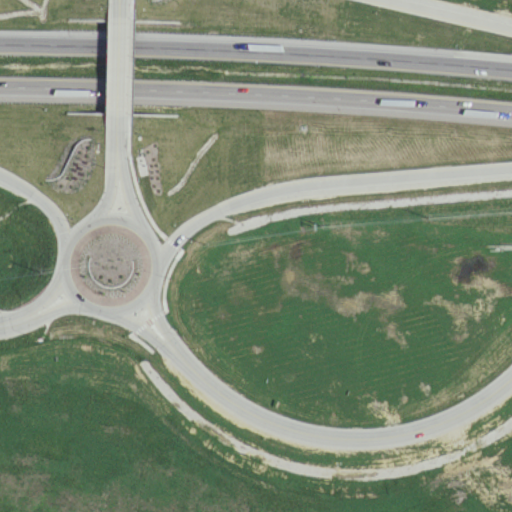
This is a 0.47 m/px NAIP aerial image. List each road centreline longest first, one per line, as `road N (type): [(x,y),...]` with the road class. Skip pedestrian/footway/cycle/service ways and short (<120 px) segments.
road 1 (motorway): [(511,66),(222,48),(0,45)]
road 2 (motorway): [(0,90),(511,114)]
road 3 (tertiary): [(511,371),(475,401),(369,436),(233,405),(175,351),(145,304)]
road 4 (motorway): [(167,259),(227,211),(278,194),(511,170)]
road 5 (tertiary): [(80,302),(129,312),(157,291),(167,259),(147,219),(103,208),(74,224),(61,273),(80,302)]
